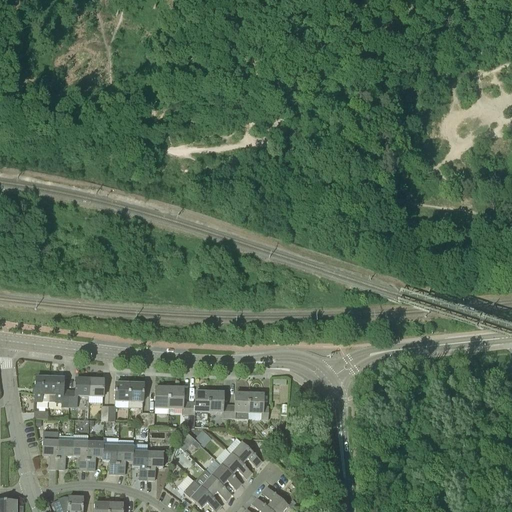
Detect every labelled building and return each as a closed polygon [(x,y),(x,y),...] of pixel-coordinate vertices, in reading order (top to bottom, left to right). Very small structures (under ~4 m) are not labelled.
[(48,397),(49,380),(35,379),(34,403),(48,403),(48,397)] [(68,409),(69,391),(62,391),(62,380),(49,380),(48,397),(48,403),(54,404),(54,405),(61,405),(61,408),(68,409)] [(88,399),(89,381),(75,380),(75,391),(69,391),(68,409),(76,409),(77,398),(88,399)] [(89,381),(88,399),(102,399),(102,382),(89,381)] [(128,404),(129,386),(115,385),(114,404),(128,404)] [(129,386),(128,404),(127,409),(141,410),(142,386),(129,386)] [(168,411),(168,389),(155,389),(154,410),(168,411)] [(188,417),(188,404),(182,404),(183,390),(168,389),(168,411),(182,411),(181,416),(188,417)] [(208,415),(209,394),(195,394),(195,404),(188,404),(188,417),(187,430),(193,430),(194,414),(208,415)] [(228,421),(228,407),(222,406),(223,395),(209,394),(208,415),(221,415),(221,420),(228,421)] [(248,416),(249,396),(235,395),(235,407),(228,407),(228,421),(235,421),(248,421),(248,416)] [(249,396),(248,416),(261,416),(261,421),(268,421),(268,408),(263,408),(263,396),(249,396)] [(201,432),(194,441),(203,449),(210,440),(201,432)] [(183,452),(192,441),(183,433),(177,447),(183,452)] [(56,471),(57,442),(58,434),(42,434),(41,458),(49,458),(48,470),(56,471)] [(86,472),(87,443),(88,437),(73,437),(72,443),(72,459),(79,459),(78,471),(86,472)] [(72,459),(72,443),(57,442),(56,471),(64,471),(65,459),(72,459)] [(101,460),(102,444),(87,443),(86,472),(94,472),(95,460),(101,460)] [(116,475),(117,447),(103,447),(103,444),(102,444),(101,460),(101,463),(108,463),(108,475),(116,475)] [(231,456),(243,466),(247,461),(256,470),(262,464),(241,445),(231,456)] [(131,464),(132,448),(117,447),(116,475),(124,476),(125,464),(131,464)] [(146,481),(147,453),(133,453),(133,448),(132,448),(131,464),(131,469),(139,469),(138,481),(146,481)] [(147,453),(146,481),(154,482),(154,469),(162,470),(163,454),(147,453)] [(252,475),(243,466),(231,456),(221,467),(241,486),(242,486),(233,477),(237,472),(246,481),(252,475)] [(221,467),(211,478),(222,488),(227,483),(236,492),(241,486),(221,467)] [(222,488),(211,478),(204,472),(194,483),(212,500),(217,494),(226,503),(231,497),(222,488)] [(217,511),(221,508),(212,500),(194,483),(187,477),(177,488),(190,500),(201,510),(206,505),(213,511),(217,511)] [(266,508),(270,511),(283,511),(287,507),(267,489),(262,495),(271,503),(266,508)] [(81,511),(82,499),(68,499),(66,511),(81,511)] [(270,511),(266,508),(257,500),(251,506),(258,511),(270,511)] [(4,503),(3,511),(22,511),(22,508),(16,508),(16,503),(4,503)]
